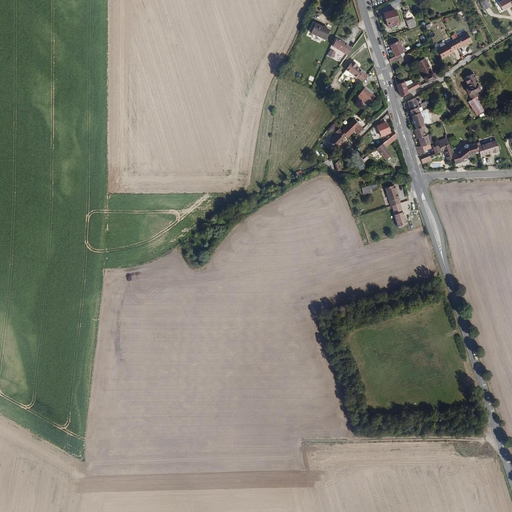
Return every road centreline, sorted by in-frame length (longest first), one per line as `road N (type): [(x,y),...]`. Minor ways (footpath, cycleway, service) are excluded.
road 1 (track): [(0,414),(96,469),(291,468),(305,465),(313,444),(500,439)]
road 2 (secondary): [(417,177),(511,480)]
road 3 (secondary): [(362,0),(417,177)]
